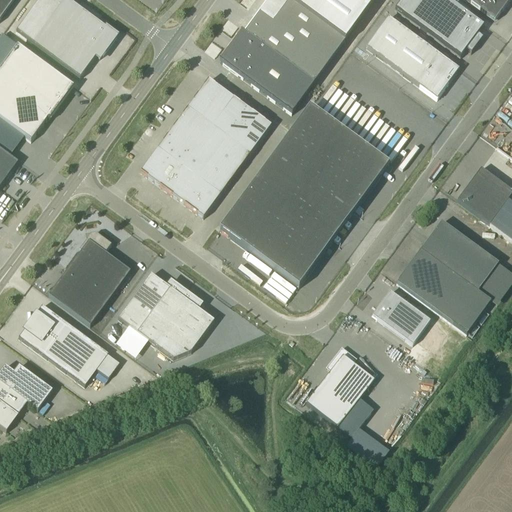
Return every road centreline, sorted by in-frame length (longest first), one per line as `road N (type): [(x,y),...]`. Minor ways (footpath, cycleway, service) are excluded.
road 1 (unclassified): [(511,62),(319,321),(304,328),(284,329),(77,176)]
road 2 (tertiary): [(77,176),(171,47)]
road 3 (tertiary): [(0,280),(77,176)]
